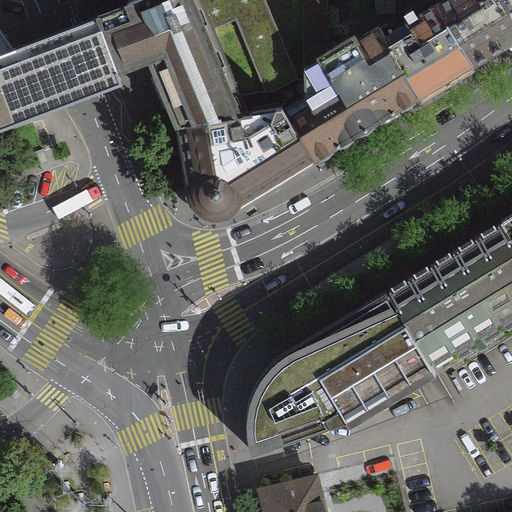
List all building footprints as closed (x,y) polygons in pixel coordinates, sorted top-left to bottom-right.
[(97,73),(101,84),(139,69),(147,90),(167,139),(247,118),(238,98),(287,79),(254,0),(214,0),(200,5),(197,0),(146,0),(124,9),(77,28),(84,43),(97,73)] [(511,44),(511,39),(489,3),(472,14),(463,0),(437,0),(440,5),(424,15),(460,75),(493,56),(511,44)] [(511,0),(494,0),(489,3),(511,39),(511,0)] [(364,37),(407,107),(419,100),(460,75),(424,15),(406,25),(403,19),(392,26),(396,33),(384,40),(378,29),(364,37)] [(0,52),(0,127),(88,90),(101,84),(97,73),(84,43),(77,28),(61,33),(8,50),(0,52)] [(407,107),(364,37),(307,73),(348,143),(407,107)] [(292,82),(291,112),(295,119),(274,131),(299,172),(336,150),(348,143),(307,73),(292,82)] [(251,134),(247,118),(167,139),(173,188),(189,187),(190,200),(197,207),(208,215),(227,216),(299,172),(274,131),(256,142),(251,134)] [(511,204),(483,221),(511,266),(511,204)] [(370,286),(429,378),(511,327),(511,266),(483,221),(370,286)] [(248,428),(252,451),(328,419),(429,378),(370,286),(275,357),(256,383),(250,406),(248,428)] [(401,511),(394,479),(334,493),(338,511),(401,511)] [(321,511),(313,480),(259,494),(263,511),(321,511)]
